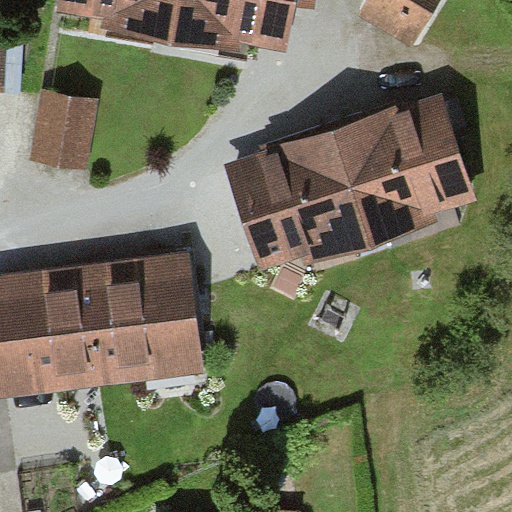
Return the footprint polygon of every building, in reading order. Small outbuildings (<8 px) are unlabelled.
[(306,0),(66,0),(63,17),(296,58),(306,0)] [(417,49),(448,0),(362,0),(355,11),(417,49)] [(105,99),(49,89),(36,161),(92,171),(105,99)] [(449,97),(232,167),(265,267),(481,197),(449,97)] [(197,256),(0,279),(0,362),(4,395),(211,370),(197,256)]
